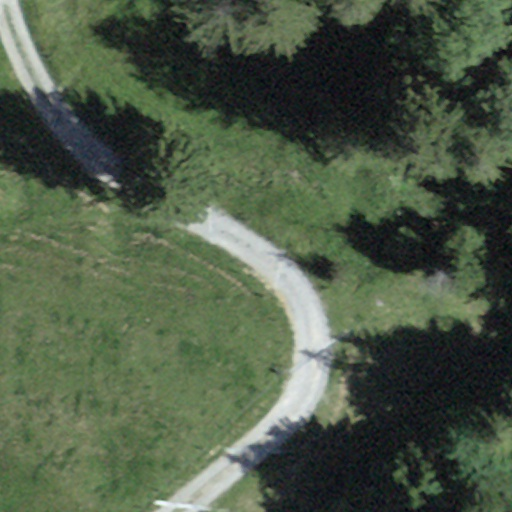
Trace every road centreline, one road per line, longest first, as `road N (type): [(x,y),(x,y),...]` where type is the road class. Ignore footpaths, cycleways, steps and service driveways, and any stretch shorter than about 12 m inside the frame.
road 1 (track): [(1,0),(22,52),(71,124),(135,186),(258,241),(306,279),(330,313),(332,353)]
road 2 (track): [(332,353),(310,411),(197,511)]
